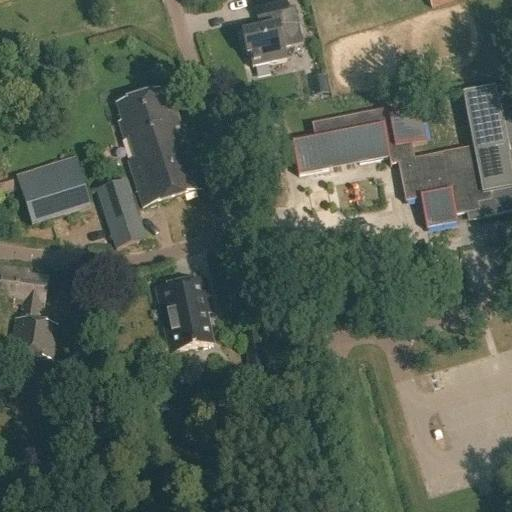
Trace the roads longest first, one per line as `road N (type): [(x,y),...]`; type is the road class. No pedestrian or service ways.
road 1 (residential): [(511,300),(393,335),(296,343),(261,314),(232,235)]
road 2 (residential): [(174,0),(222,169),(232,235)]
road 3 (residential): [(232,235),(132,262),(0,249)]
